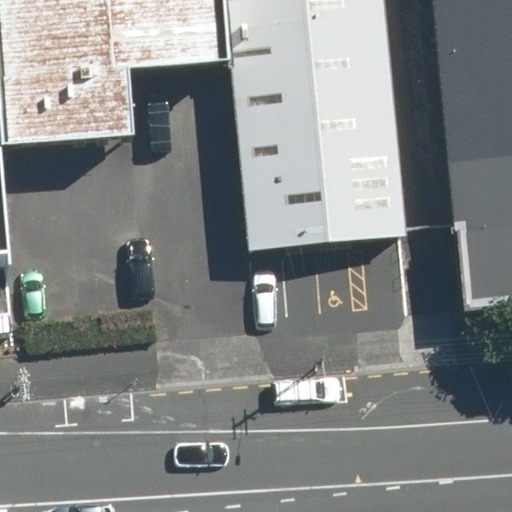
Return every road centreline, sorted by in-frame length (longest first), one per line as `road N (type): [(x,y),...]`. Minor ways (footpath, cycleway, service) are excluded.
road 1 (tertiary): [(511,475),(239,490)]
road 2 (tertiary): [(0,504),(239,490)]
